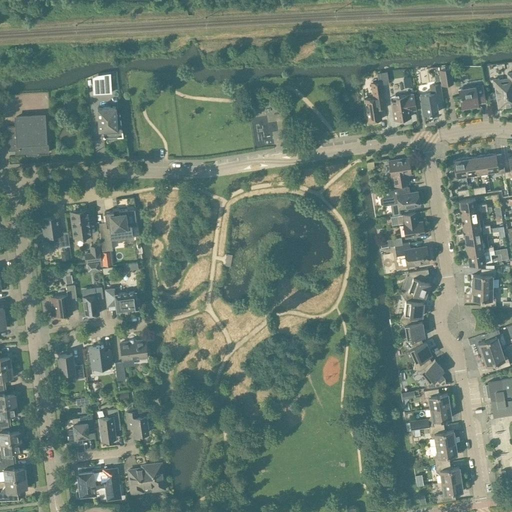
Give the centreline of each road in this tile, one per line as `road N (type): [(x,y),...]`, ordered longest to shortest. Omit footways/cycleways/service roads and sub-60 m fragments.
road 1 (residential): [(427,136),(295,161),(13,179)]
road 2 (residential): [(427,136),(449,295),(440,332),(455,348),(481,511)]
road 3 (residential): [(34,338),(13,179)]
road 4 (residential): [(49,460),(34,338)]
